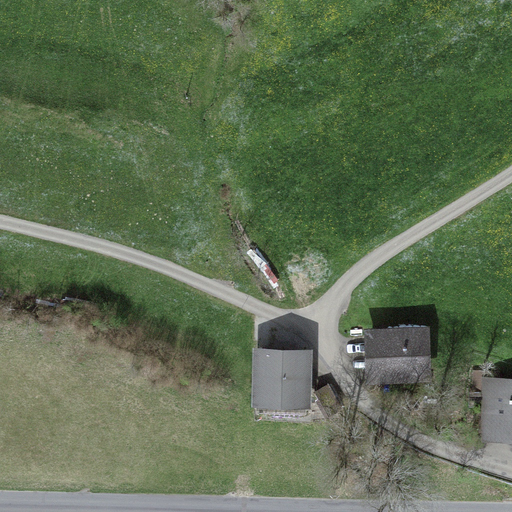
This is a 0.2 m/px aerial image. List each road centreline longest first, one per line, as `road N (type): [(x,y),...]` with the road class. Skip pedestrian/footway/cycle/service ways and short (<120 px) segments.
road 1 (track): [(511,471),(416,439),(386,420),(342,377),(320,331),(329,304),(368,264),(511,175)]
road 2 (track): [(0,226),(131,260),(320,331)]
road 3 (tertiary): [(0,506),(253,511)]
